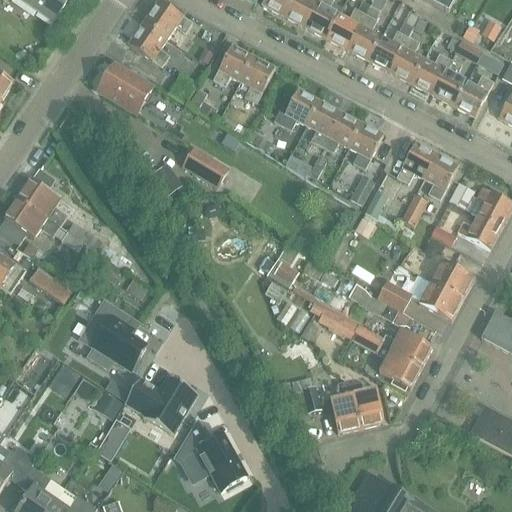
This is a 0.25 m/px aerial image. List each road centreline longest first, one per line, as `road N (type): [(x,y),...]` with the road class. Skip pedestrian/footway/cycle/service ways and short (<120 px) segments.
road 1 (residential): [(511,170),(191,0)]
road 2 (residential): [(346,452),(405,435),(511,237)]
road 3 (tertiary): [(0,170),(115,0)]
road 4 (residential): [(183,337),(262,471),(275,511)]
